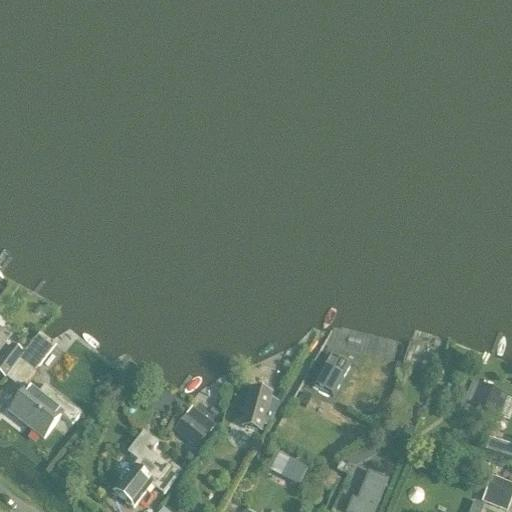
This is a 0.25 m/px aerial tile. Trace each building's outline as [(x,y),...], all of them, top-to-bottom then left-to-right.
[(0,354),(12,339),(0,329),(0,354)] [(23,391),(55,349),(40,337),(7,378),(23,391)] [(24,356),(12,347),(0,362),(0,376),(5,380),(24,356)] [(327,355),(311,385),(333,397),(349,368),(327,355)] [(461,385),(457,394),(463,396),(467,387),(461,385)] [(37,399),(28,391),(10,415),(44,441),(61,419),(72,427),(81,416),(58,399),(59,399),(45,388),(37,399)] [(511,402),(478,388),(471,406),(508,421),(511,410),(511,402)] [(252,390),(241,429),(261,434),(262,427),(267,429),(281,404),(271,398),(271,395),(252,390)] [(303,395),(298,405),(306,409),(312,400),(303,395)] [(211,433),(188,416),(182,424),(179,421),(172,430),(198,450),(211,433)] [(170,471),(152,456),(159,447),(144,435),(127,456),(138,464),(114,495),(134,510),(151,488),(164,497),(181,475),(172,467),(170,471)] [(340,481),(330,474),(321,490),(332,497),(340,481)] [(357,504),(352,502),(347,511),(374,511),(386,483),(368,475),(357,504)] [(502,511),(506,511),(511,499),(511,487),(492,480),(482,504),(502,511)]
